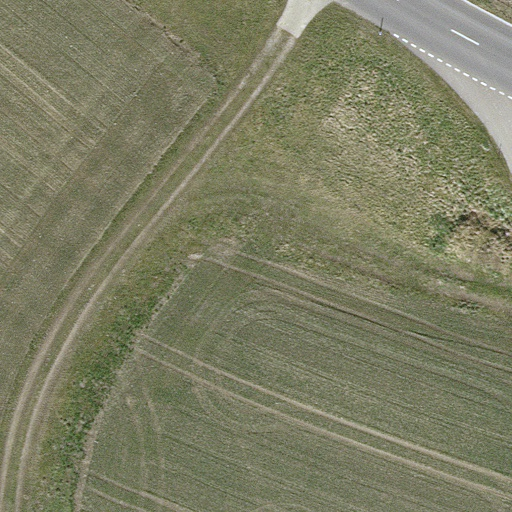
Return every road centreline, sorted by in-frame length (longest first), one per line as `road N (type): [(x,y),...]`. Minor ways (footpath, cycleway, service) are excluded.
road 1 (track): [(318,0),(116,260),(45,392),(20,511)]
road 2 (tertiary): [(511,60),(400,0)]
